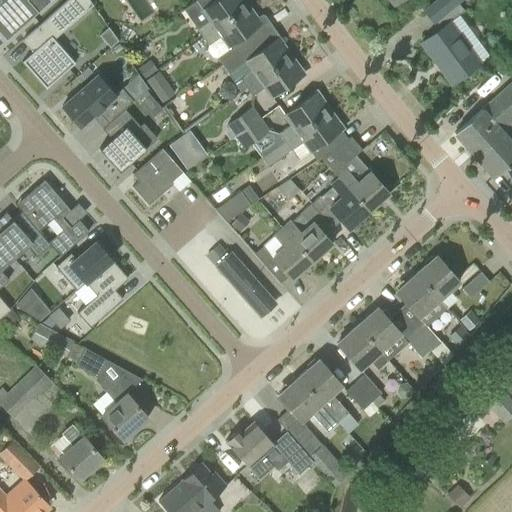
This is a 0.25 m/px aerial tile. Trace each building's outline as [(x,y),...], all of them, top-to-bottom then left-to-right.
[(0,0),(0,1),(0,33),(6,41),(38,13),(28,1),(29,0),(0,0)] [(32,52),(22,62),(28,69),(30,67),(48,87),(74,63),(53,40),(83,13),(71,0),(67,0),(22,40),(32,52)] [(195,0),(196,0),(203,10),(202,10),(209,20),(196,29),(203,38),(248,6),(243,0),(195,0)] [(433,24),(436,21),(459,3),(462,0),(437,0),(423,11),(433,24)] [(248,6),(203,38),(208,46),(207,51),(212,57),(217,58),(222,64),(255,41),(249,32),(261,24),(248,6)] [(449,22),(421,43),(451,85),(479,64),(449,22)] [(110,48),(118,41),(108,28),(99,36),(110,48)] [(241,92),(246,89),(246,88),(291,56),(278,38),(261,49),(255,41),(222,64),(236,84),(235,85),(241,92)] [(304,74),(291,56),(246,88),(246,89),(252,97),(264,88),(271,98),(304,74)] [(511,74),(511,81),(454,134),(466,147),(492,123),(500,131),(511,120),(511,119),(511,61),(505,68),(511,74)] [(124,86),(137,98),(149,84),(137,73),(124,86)] [(97,76),(62,107),(80,127),(97,112),(108,124),(124,109),(133,102),(121,89),(114,95),(97,76)] [(156,95),(162,103),(174,94),(168,86),(156,95)] [(278,134),(283,141),(284,142),(329,110),(316,92),(283,115),(291,125),(278,134)] [(149,97),(139,106),(151,120),(161,111),(149,97)] [(235,136),(261,118),(252,105),(226,123),(235,136)] [(139,126),(124,109),(108,124),(102,129),(111,139),(99,149),(119,172),(145,149),(132,133),(139,126)] [(299,160),(326,140),(342,129),(329,110),(284,142),(283,141),(262,157),(268,166),(292,150),(299,160)] [(269,130),(261,118),(235,136),(244,148),(269,130)] [(511,120),(500,131),(492,123),(466,147),(493,177),(511,160),(511,120)] [(187,168),(207,153),(188,128),(168,143),(187,168)] [(350,137),(333,148),(320,158),(339,179),(368,211),(388,193),(369,172),(357,183),(343,166),(362,150),(350,137)] [(171,182),(182,172),(161,149),(132,174),(139,181),(132,187),(148,205),(172,184),(171,182)] [(311,203),(311,202),(310,203),(310,204),(332,228),(340,221),(348,229),(368,211),(339,179),(331,186),(332,187),(321,196),(320,195),(311,203)] [(38,231),(53,219),(62,230),(48,243),(49,245),(59,256),(88,232),(78,220),(69,228),(61,218),(70,210),(46,183),(39,189),(37,186),(23,198),(24,200),(17,207),(21,212),(38,231)] [(225,223),(249,205),(239,192),(215,209),(214,208),(213,209),(225,223)] [(310,204),(290,222),(282,229),(311,262),(331,244),(324,235),(332,228),(310,204)] [(247,209),(230,220),(235,229),(253,217),(247,209)] [(48,243),(38,231),(21,212),(12,220),(6,213),(0,217),(0,243),(13,259),(27,247),(36,257),(49,245),(48,243)] [(287,275),(291,280),(311,262),(282,229),(274,236),(253,255),(280,284),(281,283),(279,282),(287,275)] [(70,254),(55,267),(76,291),(85,283),(84,282),(110,259),(95,242),(75,260),(70,254)] [(0,269),(13,259),(0,243),(0,287),(8,280),(0,270),(0,269)] [(270,298),(243,267),(230,252),(215,266),(255,311),(270,298)] [(458,282),(455,278),(436,255),(415,274),(438,300),(458,282)] [(96,296),(76,313),(90,328),(122,299),(114,291),(128,279),(110,259),(84,282),(85,283),(96,296)] [(470,299),(489,282),(480,272),(461,289),(470,299)] [(423,323),(414,331),(430,350),(440,342),(426,326),(446,308),(438,300),(415,274),(395,292),(423,323)] [(21,310),(37,297),(30,288),(15,306),(21,310)] [(407,343),(404,340),(400,334),(377,308),(356,326),(387,360),(407,343)] [(59,328),(68,321),(58,309),(41,323),(50,328),(55,324),(59,328)] [(356,326),(336,343),(359,370),(370,360),(378,369),(387,360),(356,326)] [(404,340),(407,343),(421,358),(430,350),(414,331),(404,340)] [(125,394),(115,382),(123,367),(84,346),(74,364),(100,378),(98,382),(105,391),(115,403),(101,415),(123,440),(128,440),(134,435),(134,430),(147,419),(126,394),(125,394)] [(331,416),(337,423),(347,413),(331,394),(341,386),(318,360),(298,377),(332,416),(331,416)] [(0,404),(14,418),(52,381),(36,365),(8,393),(2,387),(0,389),(0,404)] [(511,371),(506,376),(507,377),(484,398),(488,402),(487,403),(504,421),(511,414),(511,371)] [(364,375),(355,383),(371,402),(381,394),(364,375)] [(332,416),(298,377),(277,395),(300,421),(310,413),(327,431),(337,423),(331,416),(332,416)] [(362,410),(371,402),(355,383),(345,391),(362,410)] [(239,429),(225,441),(248,467),(263,454),(284,478),(294,469),(253,422),(241,432),(239,429)] [(78,480),(102,459),(83,437),(71,424),(61,433),(72,446),(59,458),(78,480)] [(414,483),(453,439),(436,424),(397,468),(414,483)] [(321,446),(321,445),(305,427),(293,438),(335,486),(347,475),(321,446)] [(0,456),(7,464),(22,451),(13,441),(0,453),(0,456)] [(211,475),(201,463),(181,480),(181,481),(158,501),(167,511),(218,511),(219,511),(209,500),(226,486),(214,473),(211,475)] [(0,511),(44,511),(50,508),(36,493),(23,479),(5,495),(0,489),(0,511)] [(470,497),(457,484),(447,494),(460,507),(470,497)]
